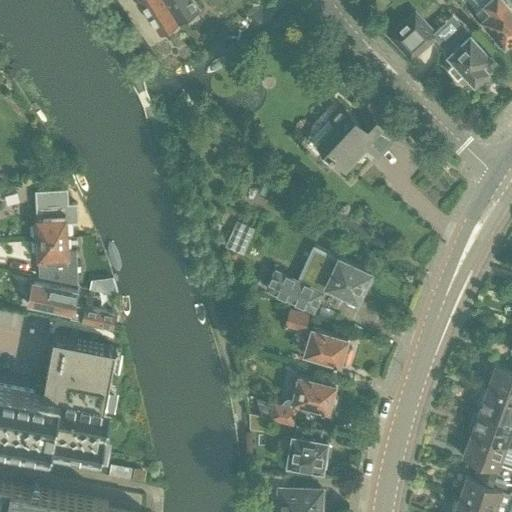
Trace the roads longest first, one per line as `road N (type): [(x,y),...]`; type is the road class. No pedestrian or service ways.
road 1 (secondary): [(384,511),(395,428),(435,294),(507,170)]
road 2 (residential): [(507,170),(334,0)]
